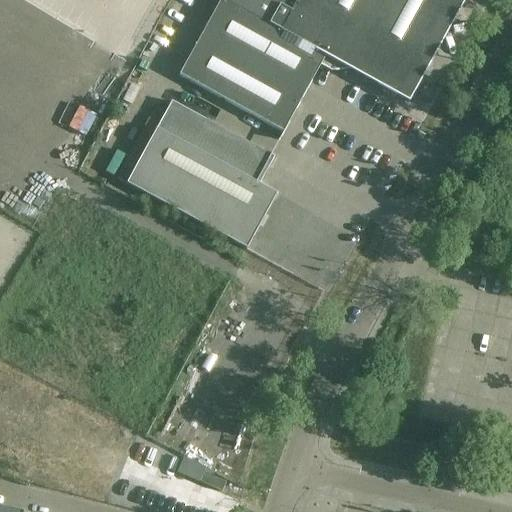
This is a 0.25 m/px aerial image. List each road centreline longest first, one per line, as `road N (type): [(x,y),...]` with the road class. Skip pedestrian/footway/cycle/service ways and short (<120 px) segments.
road 1 (unclassified): [(287,477),(356,322),(511,32)]
road 2 (unclassified): [(459,511),(287,477)]
